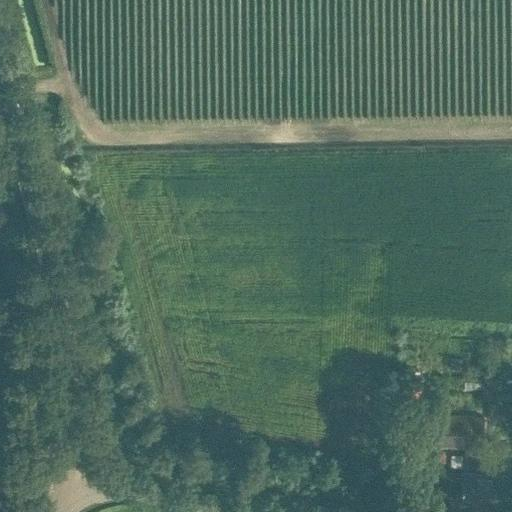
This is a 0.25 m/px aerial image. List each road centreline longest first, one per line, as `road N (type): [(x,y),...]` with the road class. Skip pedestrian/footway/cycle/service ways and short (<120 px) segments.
road 1 (tertiary): [(65,474),(70,332),(0,60)]
road 2 (unclassified): [(236,511),(65,474)]
